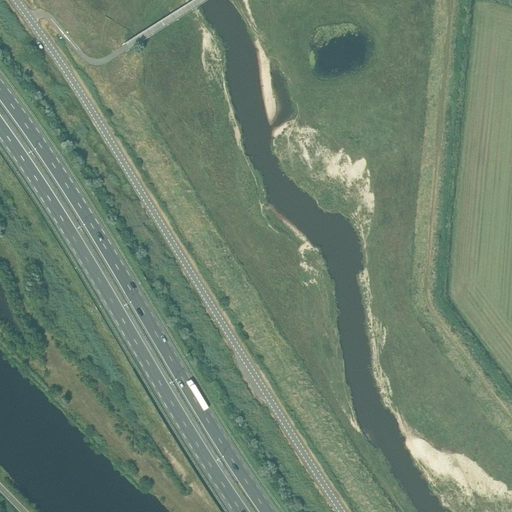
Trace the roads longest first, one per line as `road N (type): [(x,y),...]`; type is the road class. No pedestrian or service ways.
road 1 (unclassified): [(339,511),(15,0)]
road 2 (trunk): [(267,511),(0,91)]
road 3 (trunk): [(0,128),(239,511)]
road 4 (track): [(446,0),(425,293),(511,419)]
